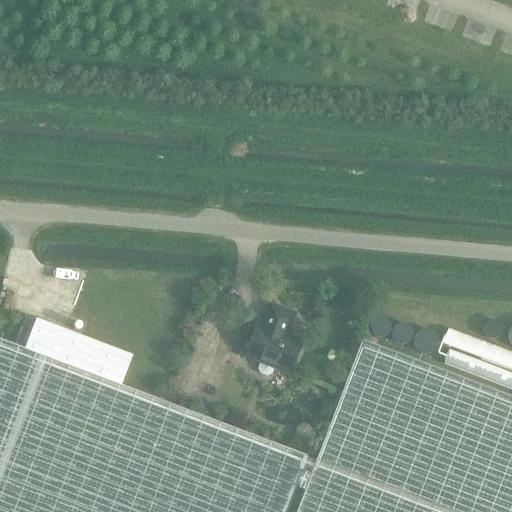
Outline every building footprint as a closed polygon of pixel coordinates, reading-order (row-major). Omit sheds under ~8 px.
[(256,326),(244,356),(258,362),(256,368),(259,374),(265,376),(270,374),(273,368),(289,374),(301,343),(285,337),(293,315),(270,306),(262,328),(256,326)] [(283,511),(299,472),(310,476),(316,460),(218,422),(119,385),(130,355),(34,319),(33,321),(23,317),(13,343),(23,347),(23,349),(0,340),(0,511),(283,511)] [(436,360),(511,386),(511,350),(447,328),(436,360)] [(511,511),(511,397),(362,341),(316,460),(310,476),(296,511),(511,511)] [(190,369),(202,373),(208,355),(196,351),(190,369)]
